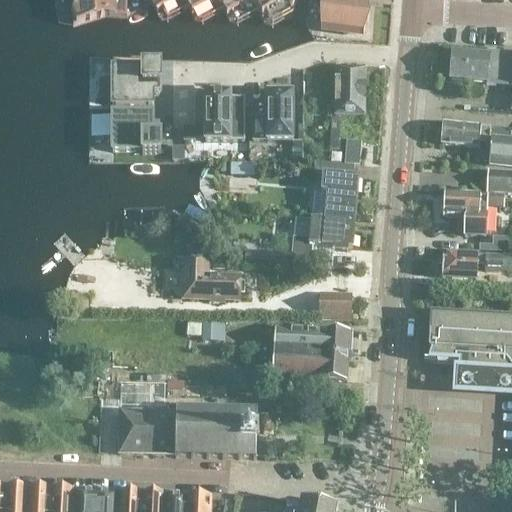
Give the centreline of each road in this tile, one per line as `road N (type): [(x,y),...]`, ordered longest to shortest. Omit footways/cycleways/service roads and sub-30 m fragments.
road 1 (tertiary): [(376,498),(409,59)]
road 2 (residential): [(0,470),(280,484),(376,498)]
road 3 (residential): [(409,59),(314,56),(247,78),(187,78),(186,155)]
